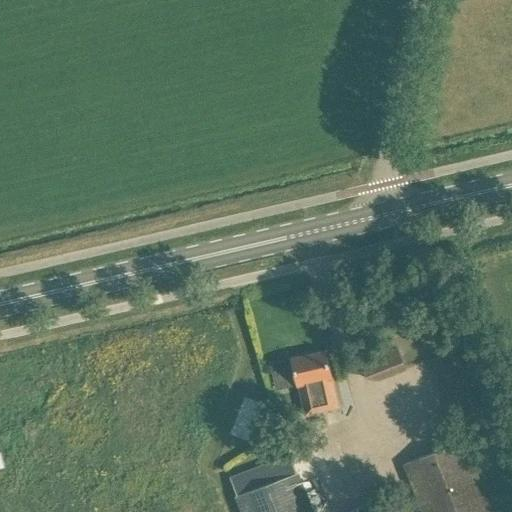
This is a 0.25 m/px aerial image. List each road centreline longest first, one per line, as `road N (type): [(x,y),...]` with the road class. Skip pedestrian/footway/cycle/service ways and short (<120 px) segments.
road 1 (primary): [(0,303),(390,212)]
road 2 (unclassified): [(390,212),(382,154),(417,0)]
road 3 (primary): [(390,212),(511,183)]
